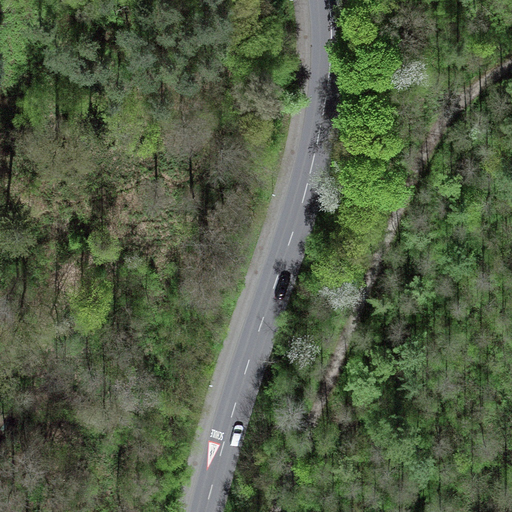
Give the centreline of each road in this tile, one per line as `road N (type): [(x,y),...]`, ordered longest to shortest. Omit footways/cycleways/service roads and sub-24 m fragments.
road 1 (tertiary): [(328,0),(330,56),(313,157),(205,511)]
road 2 (track): [(277,511),(421,152),(440,121),(511,61)]
